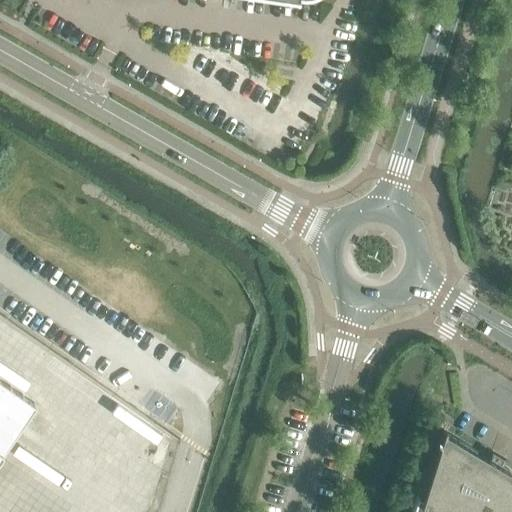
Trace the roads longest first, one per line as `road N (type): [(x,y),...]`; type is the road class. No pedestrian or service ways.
road 1 (secondary): [(333,236),(0,52)]
road 2 (unclassified): [(295,511),(360,296)]
road 3 (secondary): [(384,212),(452,0)]
